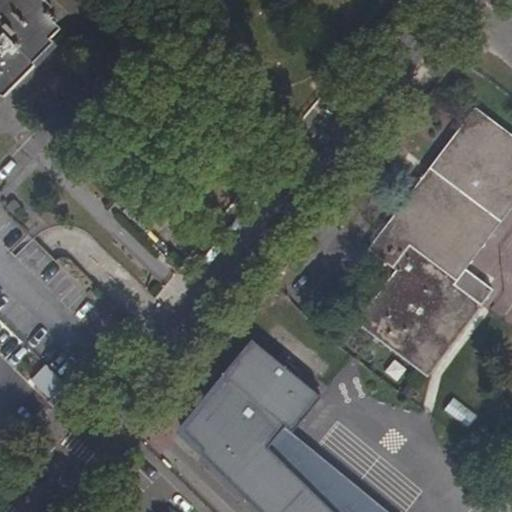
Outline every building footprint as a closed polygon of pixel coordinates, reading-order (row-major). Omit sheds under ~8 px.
[(0,0),(0,92),(4,97),(6,95),(5,95),(11,89),(7,85),(19,73),(14,69),(27,57),(31,61),(31,60),(36,65),(38,63),(33,59),(53,38),(47,33),(58,23),(52,17),(55,15),(46,5),(50,1),(48,0),(0,0)] [(5,95),(6,95),(36,65),(31,60),(31,61),(27,57),(14,69),(19,73),(7,85),(11,89),(5,95)] [(511,207),(511,135),(475,108),(368,250),(395,271),(355,323),(427,377),(493,290),(465,269),(511,207)] [(199,453),(258,511),(332,511),(263,444),(282,424),(289,431),(321,397),(260,347),(227,380),(229,382),(182,431),(202,450),(199,453)] [(466,428),(475,417),(450,398),(441,410),(466,428)] [(386,511),(289,431),(282,424),(263,444),(332,511),(386,511)]
